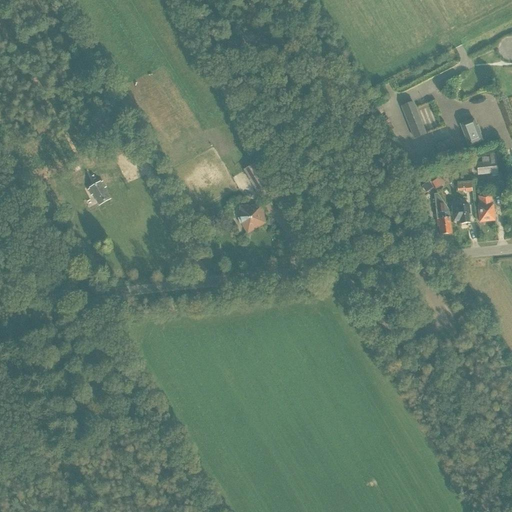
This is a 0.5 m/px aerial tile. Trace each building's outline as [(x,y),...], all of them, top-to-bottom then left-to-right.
[(402,106),(415,138),(426,133),(414,102),(402,106)] [(468,145),(483,140),(476,119),(461,125),(468,145)] [(499,176),(496,153),(490,154),(490,157),(482,158),(482,163),(476,163),(478,176),(492,174),(492,177),(499,176)] [(260,161),(244,170),(257,192),(272,183),(260,161)] [(436,190),(442,186),(438,180),(432,184),(436,190)] [(100,205),(109,199),(103,189),(106,188),(103,182),(90,189),(87,190),(91,196),(94,195),(100,205)] [(480,223),(494,221),(493,205),(492,205),(491,195),(478,197),(479,204),(478,204),(478,207),(480,223)] [(446,206),(440,198),(435,202),(441,210),(446,206)] [(468,212),(470,212),(469,205),(452,207),(453,222),(460,221),(460,225),(469,224),(468,212)] [(242,224),(247,233),(265,223),(261,218),(260,214),(260,207),(240,207),(240,218),(238,219),(240,224),(242,224)] [(440,235),(451,234),(449,218),(447,218),(446,213),(437,213),(438,219),(437,220),(438,227),(439,227),(440,235)]
